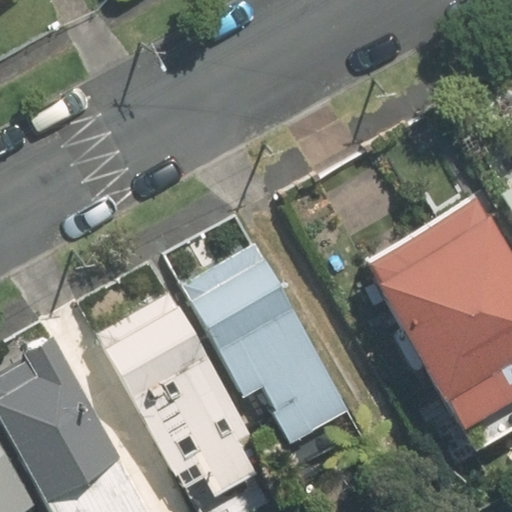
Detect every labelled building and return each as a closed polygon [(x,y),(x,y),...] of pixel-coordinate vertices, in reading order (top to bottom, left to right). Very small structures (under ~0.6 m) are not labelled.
[(511,182),(499,190),(511,212),(511,182)] [(368,274),(460,440),(511,410),(511,254),(486,208),(368,274)] [(287,437),(345,405),(260,253),(186,294),(240,391),(256,382),(287,437)] [(249,429),(176,300),(99,343),(180,487),(201,475),(210,491),(256,465),(239,435),(249,429)] [(0,379),(0,422),(50,511),(153,511),(52,331),(22,348),(30,362),(0,379)] [(29,498),(0,446),(0,511),(18,511),(15,506),(29,498)]
